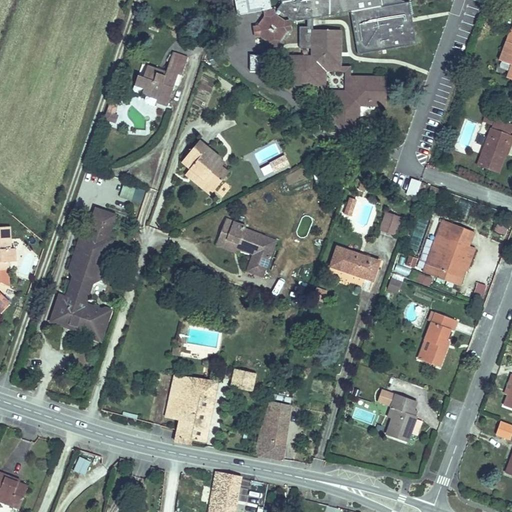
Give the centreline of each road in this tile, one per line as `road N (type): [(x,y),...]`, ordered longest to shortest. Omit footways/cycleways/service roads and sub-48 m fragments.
road 1 (track): [(0,393),(133,3)]
road 2 (secondary): [(292,474),(173,452),(0,399)]
road 3 (residential): [(511,290),(432,508)]
road 4 (unknown): [(475,0),(418,156),(425,170)]
road 5 (unknown): [(152,239),(208,84)]
road 6 (secondary): [(432,508),(292,474)]
